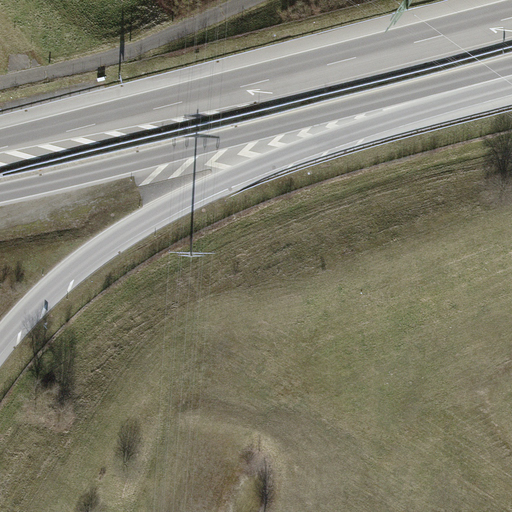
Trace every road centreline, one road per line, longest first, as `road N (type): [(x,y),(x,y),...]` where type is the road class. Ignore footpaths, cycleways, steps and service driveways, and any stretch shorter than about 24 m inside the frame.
road 1 (motorway): [(0,344),(76,264),(167,207),(242,170),(496,79)]
road 2 (motorway): [(0,193),(496,79)]
road 3 (motorway): [(511,18),(94,122)]
